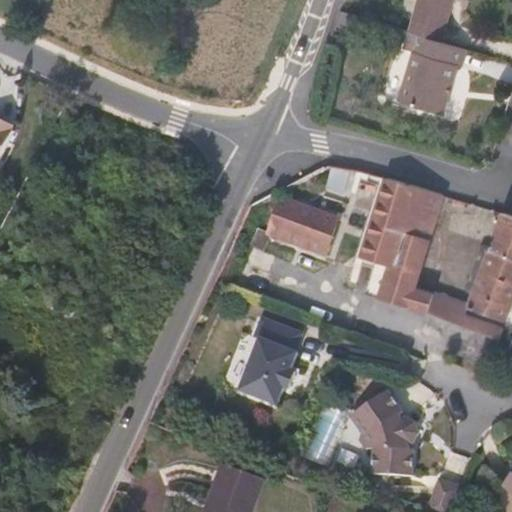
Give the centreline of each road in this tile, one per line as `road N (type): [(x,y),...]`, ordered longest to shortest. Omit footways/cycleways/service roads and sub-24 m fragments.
road 1 (secondary): [(260,138),(92,511)]
road 2 (tertiary): [(260,138),(158,114),(0,38)]
road 3 (residential): [(492,194),(388,161),(260,138)]
road 4 (secondary): [(317,0),(260,138)]
